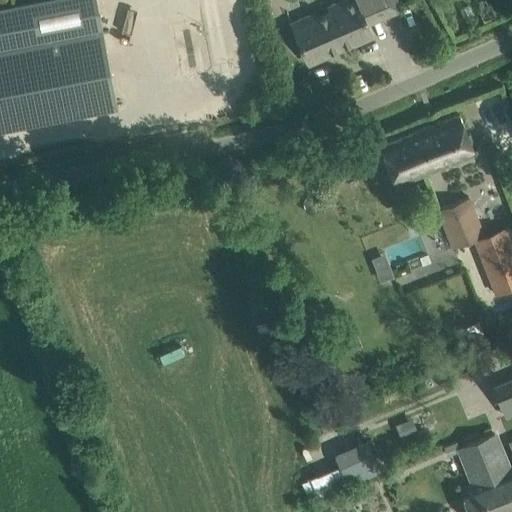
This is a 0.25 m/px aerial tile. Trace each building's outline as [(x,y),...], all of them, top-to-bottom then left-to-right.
[(96,0),(31,0),(0,6),(0,129),(117,106),(96,0)] [(343,0),(329,6),(331,11),(293,28),(308,63),(373,35),(367,23),(400,9),(395,0),(343,0)] [(459,114),(380,144),(395,183),(474,153),(459,114)] [(474,238),(489,275),(496,293),(511,287),(511,246),(504,226),(483,235),(468,197),(438,209),(453,247),(460,244),(474,238)] [(415,240),(372,250),(380,280),(422,269),(415,240)] [(460,244),(453,247),(442,251),(449,268),(467,261),(460,244)] [(511,378),(492,386),(502,411),(511,406),(511,378)] [(493,432),(458,447),(473,483),(473,484),(500,473),(509,469),(493,432)] [(358,456),(312,474),(318,490),(364,472),(358,456)] [(500,473),(511,498),(511,467),(509,469),(500,473)] [(459,488),(468,511),(507,511),(511,510),(511,498),(500,473),(473,484),(473,483),(459,488)]
